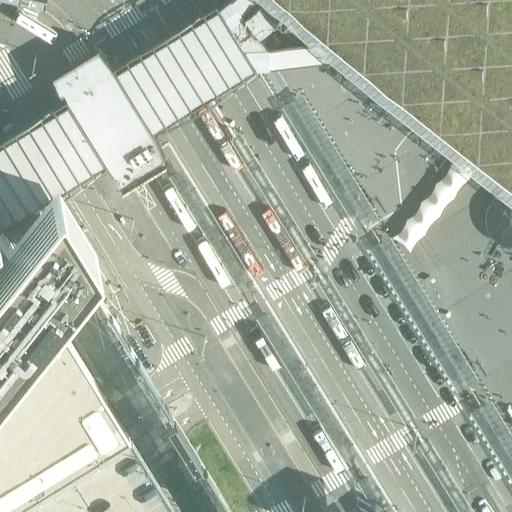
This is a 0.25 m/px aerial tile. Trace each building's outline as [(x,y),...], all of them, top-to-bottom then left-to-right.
[(511,0),(272,0),(308,29),(335,50),(335,58),(382,56),(433,97),(430,102),(428,102),(426,103),(424,106),(423,108),(423,111),(424,113),(426,116),(429,117),(432,117),(435,116),(437,114),(438,112),(438,109),(442,104),(481,135),(477,140),(475,140),(472,142),(471,144),(471,151),(472,152),(473,154),(476,155),(479,155),(482,154),(484,152),(485,149),(486,147),(489,142),(495,146),(511,160),(511,201),(508,207),(511,210),(511,0)] [(169,150),(159,130),(119,64),(107,42),(79,57),(143,164),(169,150)] [(143,164),(79,57),(51,73),(69,104),(100,160),(106,157),(119,178),(143,164)] [(358,227),(378,215),(304,93),(283,106),(358,227)] [(66,180),(100,160),(69,104),(0,143),(0,195),(8,209),(66,180)] [(316,253),(243,133),(232,139),(305,260),(316,253)] [(280,466),(331,429),(183,163),(120,198),(280,466)] [(0,511),(12,511),(132,442),(46,301),(93,237),(55,174),(6,235),(0,225),(0,511)] [(479,378),(391,234),(370,247),(458,391),(479,378)] [(318,280),(406,424),(417,417),(330,274),(318,280)] [(511,431),(492,399),(471,412),(511,478),(511,431)] [(475,511),(430,437),(419,444),(460,511),(475,511)] [(132,442),(12,511),(182,511),(153,464),(138,439),(132,442)] [(157,469),(164,480),(170,476),(163,465),(157,469)]
